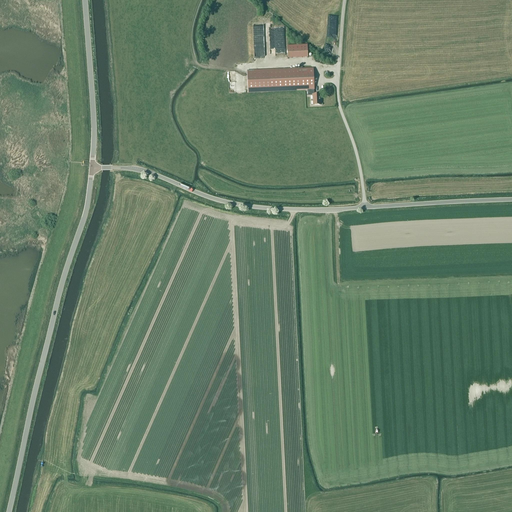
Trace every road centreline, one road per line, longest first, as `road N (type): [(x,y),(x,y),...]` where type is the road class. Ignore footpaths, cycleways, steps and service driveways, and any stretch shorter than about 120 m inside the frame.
road 1 (tertiary): [(8,511),(91,167)]
road 2 (tertiary): [(365,207),(247,206),(111,167)]
road 3 (unclassified): [(346,0),(338,101),(365,207)]
road 4 (tertiary): [(91,167),(85,0)]
road 5 (tertiary): [(511,199),(365,207)]
